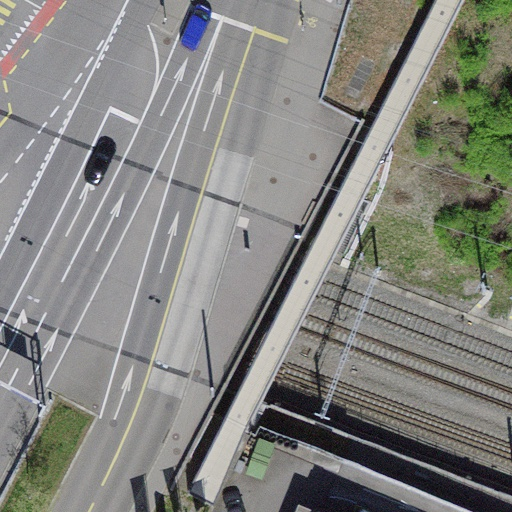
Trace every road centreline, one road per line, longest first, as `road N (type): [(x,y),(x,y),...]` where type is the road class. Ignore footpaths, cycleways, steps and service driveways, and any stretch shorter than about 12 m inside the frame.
road 1 (primary): [(86,511),(128,431),(165,37)]
road 2 (primary): [(0,381),(165,37)]
road 3 (primary): [(165,37),(0,190)]
